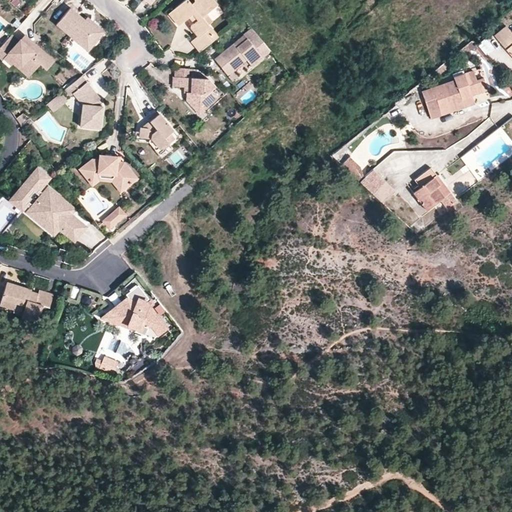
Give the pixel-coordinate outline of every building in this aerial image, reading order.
[(192,42),(201,53),(220,38),(211,27),(204,19),(208,16),(220,6),(214,0),(194,0),(196,1),(191,5),(187,0),(186,0),(169,15),(179,27),(189,18),(193,15),(198,21),(194,24),(190,27),(198,37),(192,42)] [(86,20),(72,8),(57,26),(72,38),(75,35),(92,49),(106,31),(95,23),(93,25),(86,20)] [(193,15),(189,18),(194,24),(198,21),(193,15)] [(204,19),(211,27),(215,24),(208,16),(204,19)] [(511,32),(506,26),(494,36),(511,57),(511,32)] [(259,34),(250,40),(266,59),(274,53),(259,34)] [(92,49),(75,35),(72,38),(90,52),(92,49)] [(20,43),(13,36),(0,49),(0,57),(6,63),(7,62),(12,57),(33,76),(42,67),(48,72),(56,63),(35,44),(31,50),(22,41),(20,43)] [(26,36),(22,41),(31,50),(35,44),(26,36)] [(247,36),(237,44),(240,48),(250,40),(247,36)] [(487,53),(494,47),(485,37),(478,43),(487,53)] [(266,59),(250,40),(240,48),(237,44),(218,60),(230,76),(232,75),(234,73),(241,67),(247,74),(266,59)] [(31,79),(33,76),(12,57),(7,62),(15,69),(17,67),(31,79)] [(487,91),(483,79),(477,81),(473,72),(454,79),(455,81),(421,93),(424,102),(435,99),(439,112),(462,104),(460,100),(471,97),(487,91)] [(101,100),(81,77),(65,91),(71,98),(74,95),(78,92),(87,103),(85,115),(81,114),(80,126),(99,129),(101,119),(99,119),(100,107),(101,100)] [(210,79),(189,78),(176,77),(173,77),(173,87),(184,87),(188,88),(187,93),(188,100),(196,100),(204,110),(220,98),(214,90),(217,87),(210,79)] [(78,92),(74,95),(82,104),(81,114),(85,115),(87,103),(78,92)] [(68,101),(62,93),(47,105),(53,113),(68,101)] [(474,105),(471,97),(460,100),(462,104),(439,112),(441,116),(474,105)] [(439,112),(435,99),(424,102),(429,116),(439,112)] [(196,100),(188,100),(199,115),(204,110),(196,100)] [(148,120),(149,122),(151,124),(148,127),(148,128),(144,128),(141,127),(140,137),(153,139),(162,150),(175,140),(171,134),(169,132),(172,130),(158,112),(148,120)] [(439,112),(429,116),(430,120),(441,116),(439,112)] [(91,157),(79,168),(84,173),(81,176),(87,184),(96,177),(96,173),(113,173),(124,187),(136,176),(123,160),(114,161),(114,155),(98,155),(98,157),(91,157)] [(360,167),(350,157),(342,165),(359,182),(364,178),(360,167)] [(39,190),(50,177),(38,168),(11,200),(22,210),(27,204),(40,215),(43,213),(51,220),(46,225),(55,232),(71,214),(52,198),(56,193),(49,187),(43,193),(39,190)] [(436,177),(430,168),(413,181),(419,189),(413,194),(427,212),(440,201),(442,200),(434,189),(438,186),(433,179),(436,177)] [(120,190),(124,187),(113,173),(96,173),(96,177),(87,184),(90,188),(98,181),(111,179),(120,190)] [(449,194),(436,177),(433,179),(438,186),(434,189),(442,200),(440,201),(447,210),(456,203),(449,194)] [(118,207),(103,221),(111,229),(126,215),(118,207)] [(86,226),(73,215),(63,227),(77,238),(86,226)] [(32,290),(7,282),(2,299),(26,306),(23,317),(42,323),(47,307),(50,308),(54,295),(39,290),(38,293),(32,291),(32,290)] [(168,328),(146,301),(147,300),(136,287),(124,296),(128,297),(128,299),(127,298),(107,314),(129,323),(128,325),(136,328),(135,331),(146,335),(149,326),(150,328),(152,326),(159,335),(168,328)] [(129,323),(107,314),(102,318),(135,331),(136,328),(128,325),(129,323)] [(74,344),(72,352),(80,354),(82,346),(74,344)] [(112,371),(118,361),(102,352),(96,363),(112,371)]
